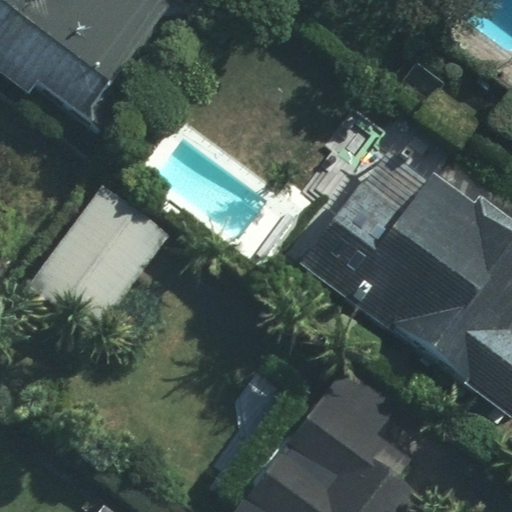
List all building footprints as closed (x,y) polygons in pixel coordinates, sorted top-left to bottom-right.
[(13,0),(0,0),(0,82),(73,135),(146,33),(99,0),(58,0),(35,32),(5,11),(13,0)] [(0,216),(3,219),(28,186),(46,162),(0,126),(0,216)] [(511,263),(417,194),(391,228),(349,198),(288,280),(493,430),(511,405),(511,263)] [(157,245),(83,195),(22,287),(96,337),(157,245)] [(425,511),(429,508),(308,412),(228,511),(425,511)]
